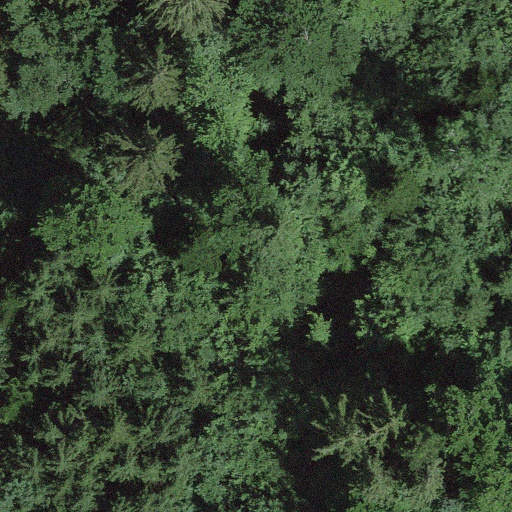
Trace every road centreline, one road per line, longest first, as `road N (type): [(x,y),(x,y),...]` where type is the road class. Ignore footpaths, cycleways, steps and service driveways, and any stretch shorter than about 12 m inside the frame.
road 1 (track): [(267,0),(200,511)]
road 2 (track): [(245,134),(282,192),(325,238),(511,354)]
